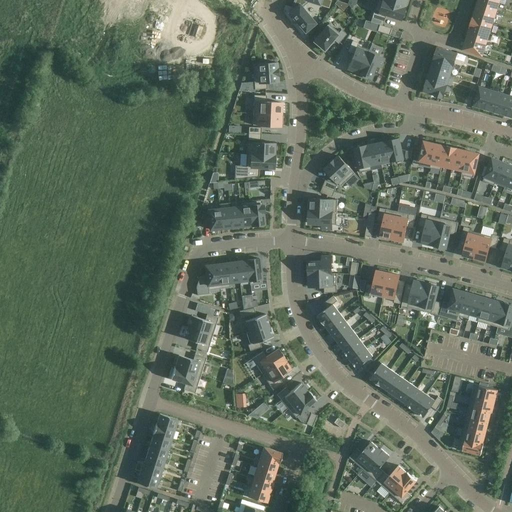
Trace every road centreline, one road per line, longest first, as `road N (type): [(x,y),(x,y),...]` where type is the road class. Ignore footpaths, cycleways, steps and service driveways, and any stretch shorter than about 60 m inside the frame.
road 1 (residential): [(450,474),(411,432),(333,374),(305,328),(292,284),(291,239)]
road 2 (residential): [(291,239),(193,257),(149,404)]
road 3 (residential): [(511,286),(291,239)]
road 4 (residential): [(280,511),(300,449),(149,404)]
road 5 (residential): [(293,183),(350,140),(411,129),(426,113)]
road 6 (residential): [(293,183),(301,106),(295,53)]
